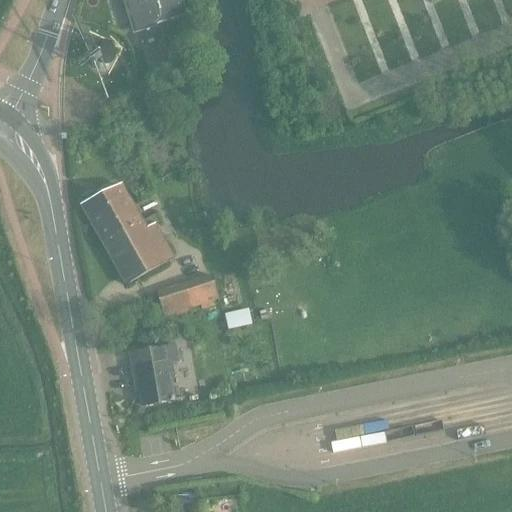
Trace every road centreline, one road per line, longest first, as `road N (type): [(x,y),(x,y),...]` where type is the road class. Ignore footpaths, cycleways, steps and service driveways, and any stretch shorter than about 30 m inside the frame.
road 1 (tertiary): [(106,511),(43,177),(3,129)]
road 2 (tertiary): [(3,129),(61,0)]
